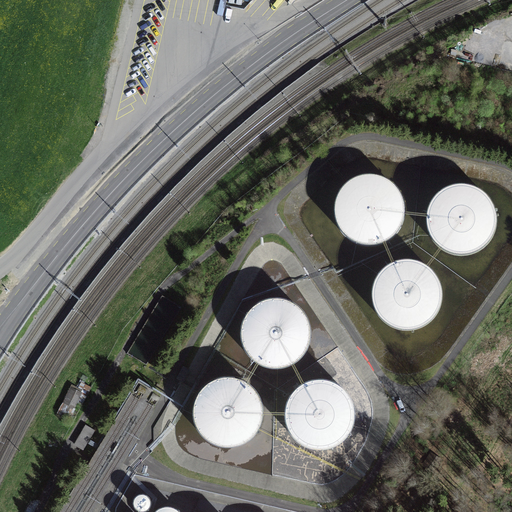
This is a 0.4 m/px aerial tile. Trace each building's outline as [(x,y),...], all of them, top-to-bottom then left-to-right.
[(70,135),(85,140),(98,106),(83,100),(70,135)] [(390,182),(379,178),(368,178),(357,182),(348,189),(341,198),(338,209),(339,221),(344,231),(351,239),(361,245),(373,247),(384,245),(394,240),(402,231),(406,221),(407,210),(405,199),(399,189),(390,182)] [(471,188),(459,189),(449,192),(440,199),(434,207),(431,218),(432,228),(435,239),(442,247),(450,253),(461,256),(473,256),(484,251),(492,244),(498,233),(500,221),(497,210),(491,200),(482,192),(471,188)] [(400,265),(389,270),(381,278),(377,288),(375,300),(377,311),(383,321),(392,328),(402,333),(413,333),(425,330),(435,324),(442,314),(445,303),(445,291),(441,280),(433,271),(423,265),(411,263),(400,265)] [(307,314),(298,307),(288,302),(277,301),(265,304),(255,310),(248,320),(244,331),(245,343),(249,355),(257,364),(268,369),(279,371),(290,369),(300,364),(308,356),(313,346),(314,335),(312,324),(307,314)] [(189,370),(184,368),(178,379),(183,382),(189,370)] [(258,394),(250,387),(240,382),(229,381),(217,384),(207,390),(199,400),(196,411),(196,424),(201,435),(209,444),(220,449),(231,451),(242,449),(252,444),(259,436),(264,426),(265,415),(263,404),(258,394)] [(351,396),(343,389),(332,384),(321,383),(309,386),(299,392),(291,402),(288,414),(288,426),(293,438),(301,447),(312,452),(323,454),(334,452),(344,447),(352,439),(357,428),(358,417),(356,406),(351,396)] [(74,413),(80,389),(69,386),(63,411),(74,413)] [(94,430),(86,425),(75,445),(83,450),(94,430)] [(139,498),(137,500),(135,503),(135,505),(135,508),(136,511),(137,511),(149,511),(150,511),(151,509),(152,506),(151,503),(150,500),(148,498),(145,497),(142,497),(139,498)]
